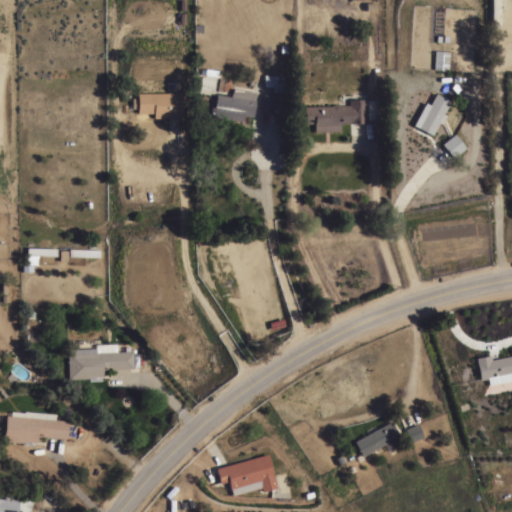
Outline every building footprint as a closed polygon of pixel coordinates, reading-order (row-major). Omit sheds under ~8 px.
[(433,50),(448,50),(447,69),(433,68),(433,50)] [(254,91),(253,99),(254,100),(251,116),(250,116),(249,122),(208,115),(209,106),(213,107),(215,93),(229,96),(232,88),(254,91)] [(262,93),(269,95),(270,90),(277,91),(276,96),(282,97),(279,113),(259,110),(262,93)] [(181,117),(152,117),(152,112),(136,112),(136,92),(180,92),(181,117)] [(428,104),(434,92),(449,100),(430,134),(416,127),(416,126),(412,124),(424,102),(428,104)] [(365,122),(363,122),(363,123),(357,123),(357,122),(356,122),(356,123),(350,123),(350,122),(348,122),(348,121),(339,122),(339,130),(313,131),(313,122),(303,123),(303,106),(329,105),(330,104),(337,104),(338,104),(348,104),(348,99),(364,98),(365,122)] [(451,156),(441,144),(453,133),(463,146),(451,156)] [(55,248),(55,255),(25,254),(25,247),(55,248)] [(98,249),(98,256),(67,255),(68,248),(98,249)] [(138,355),(138,367),(132,367),(132,368),(101,369),(101,375),(88,376),(88,378),(67,378),(66,353),(72,352),(72,347),(73,347),(73,345),(115,343),(115,351),(124,351),(124,349),(128,349),(134,348),(134,352),(131,352),(131,355),(138,355)] [(511,354),(511,372),(484,378),(484,379),(480,380),(480,379),(478,379),(474,357),(489,354),(490,359),(511,354)] [(67,420),(65,438),(36,435),(35,441),(22,440),(21,442),(2,440),(4,414),(9,415),(10,411),(23,413),(23,411),(54,414),(54,419),(67,420)] [(389,420),(397,435),(361,455),(363,459),(358,461),(355,456),(360,453),(353,440),(389,420)] [(410,442),(404,428),(417,423),(422,436),(410,442)] [(219,483),(214,467),(266,453),(272,474),(273,474),(276,487),(262,491),(261,487),(232,495),(231,489),(230,489),(227,480),(219,483)] [(288,491),(281,492),(277,475),(278,475),(284,473),(288,491)] [(1,497),(2,497),(2,495),(5,495),(5,494),(10,495),(9,495),(13,496),(12,499),(17,500),(15,511),(0,511),(0,497),(1,498),(1,497)]
